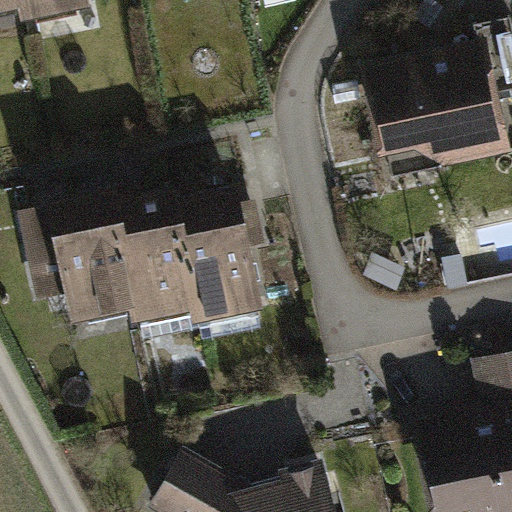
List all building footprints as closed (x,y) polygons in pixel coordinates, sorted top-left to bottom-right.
[(478,34),(372,57),(390,139),(414,134),(444,155),(503,142),(491,89),(511,84),(511,9),(474,18),(478,34)] [(111,179),(50,191),(59,232),(25,239),(30,260),(65,253),(77,308),(136,296),(111,179)] [(174,180),(114,193),(140,310),(199,297),(174,180)] [(237,180),(177,193),(202,310),(261,297),(249,240),(265,237),(260,216),(245,219),(237,180)] [(486,399),(418,412),(434,498),(469,492),(499,511),(511,509),(511,355),(479,362),(486,399)] [(190,450),(160,501),(180,511),(336,511),(322,455),(286,465),(289,478),(271,482),(270,478),(249,483),(190,450)]
